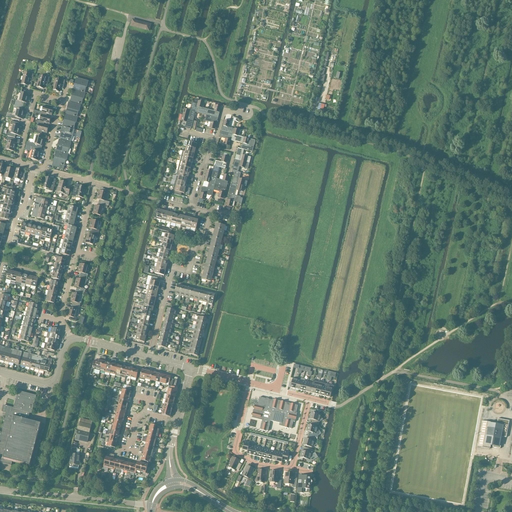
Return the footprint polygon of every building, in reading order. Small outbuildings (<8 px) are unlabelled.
[(149,32),(151,25),(132,21),(130,27),(149,32)] [(31,83),(34,75),(30,74),(24,73),(21,84),(27,86),(28,82),(31,83)] [(47,86),(49,78),(46,77),(40,76),(37,87),(43,89),(44,85),(47,86)] [(76,78),(73,90),(84,93),(85,87),(87,88),(88,82),(76,78)] [(63,89),(65,81),(62,80),(62,81),(56,79),(53,90),(59,92),(60,88),(63,89)] [(84,93),(73,90),(70,102),(81,105),(82,99),(84,99),(85,93),(84,93)] [(16,100),(15,105),(23,107),(24,103),(27,104),(29,95),(21,93),(19,101),(16,100)] [(195,113),(206,115),(206,116),(207,115),(208,110),(202,108),(204,103),(198,101),(197,104),(195,113)] [(68,102),(65,114),(78,117),(76,117),(78,111),(79,112),(81,106),(68,102)] [(184,109),(182,115),(194,118),(195,113),(197,104),(194,103),(192,102),(189,111),(184,109)] [(17,110),(15,117),(12,116),(11,119),(19,121),(20,119),(23,120),(25,111),(22,110),(23,107),(15,105),(14,109),(17,110)] [(208,110),(207,115),(218,118),(221,107),(215,105),(214,111),(208,110)] [(42,112),(40,112),(39,115),(41,116),(41,115),(46,117),(47,114),(52,115),(53,109),(43,106),(42,112)] [(76,123),(78,117),(65,114),(62,126),(73,129),(75,123),(76,123)] [(36,124),(39,125),(39,124),(44,126),(44,123),(49,124),(51,118),(46,117),(41,115),(41,116),(39,121),(37,121),(36,124)] [(191,130),(191,129),(194,118),(182,115),(181,121),(186,122),(185,128),(191,130)] [(215,130),(218,118),(207,115),(206,116),(205,121),(211,123),(209,128),(215,130)] [(224,120),(221,132),(232,135),(234,129),(228,128),(230,122),(224,120)] [(18,136),(21,127),(18,126),(19,123),(11,121),(10,125),(13,126),(11,133),(8,133),(7,136),(15,138),(16,135),(18,136)] [(44,126),(39,124),(39,125),(37,130),(35,130),(34,133),(41,135),(42,132),(47,133),(49,127),(44,126)] [(59,139),(70,142),(71,142),(74,130),(62,127),(59,139)] [(231,141),(242,143),(242,144),(244,138),(238,136),(240,131),(234,129),(232,135),(231,141)] [(224,145),(226,146),(229,146),(231,141),(232,135),(221,132),(219,138),(225,139),(224,145)] [(27,142),(26,145),(41,149),(44,138),(37,136),(35,144),(27,142)] [(14,152),(16,143),(14,143),(14,139),(7,138),(6,141),(9,142),(7,150),(14,152)] [(242,144),(241,149),(244,150),(252,152),(255,141),(244,138),(242,144)] [(59,140),(56,151),(68,155),(68,154),(67,154),(68,149),(70,149),(71,143),(59,140)] [(38,161),(40,153),(41,149),(26,145),(25,150),(30,151),(31,150),(33,151),(31,159),(38,161)] [(238,148),(235,160),(249,163),(251,158),(242,155),(244,150),(252,152),(244,150),(241,149),(238,148)] [(67,161),(68,155),(56,151),(52,166),(63,169),(64,166),(65,160),(67,161)] [(214,166),(220,168),(219,168),(223,169),(225,169),(228,158),(224,157),(222,156),(221,162),(215,160),(214,166)] [(232,171),(235,172),(238,173),(238,172),(239,167),(248,169),(249,163),(235,160),(232,171)] [(207,170),(205,176),(217,179),(219,168),(220,168),(214,166),(212,172),(207,170)] [(3,176),(2,178),(2,179),(5,180),(5,178),(11,179),(11,180),(11,179),(13,173),(14,170),(8,168),(6,173),(4,172),(3,176)] [(11,179),(11,180),(14,181),(15,179),(20,180),(20,181),(23,182),(25,177),(21,176),(23,170),(17,169),(15,174),(13,173),(11,179)] [(235,172),(232,183),(243,186),(245,180),(239,179),(241,173),(238,172),(238,173),(235,172)] [(222,180),(217,179),(215,185),(226,188),(229,176),(223,175),(222,180)] [(209,183),(208,189),(214,190),(215,185),(217,179),(205,176),(203,182),(209,183)] [(53,192),(55,182),(52,181),(52,179),(45,177),(42,188),(49,189),(49,191),(53,192)] [(68,196),(70,189),(66,188),(68,183),(60,181),(57,192),(64,194),(64,195),(68,196)] [(232,183),(229,194),(235,196),(236,190),(242,192),(243,186),(232,183)] [(223,199),(226,188),(215,185),(214,190),(214,191),(219,192),(217,198),(223,199)] [(83,198),(86,188),(78,186),(78,188),(75,187),(72,197),(76,198),(76,196),(83,198)] [(173,191),(172,194),(181,196),(182,193),(184,194),(185,190),(187,190),(188,188),(186,188),(185,189),(174,186),(173,191)] [(214,191),(214,190),(208,189),(202,187),(199,199),(205,200),(206,195),(212,196),(214,191)] [(99,203),(108,206),(109,206),(109,202),(104,201),(106,193),(99,191),(96,199),(99,200),(99,203)] [(232,207),(233,202),(239,203),(238,204),(241,205),(243,198),(240,198),(240,197),(235,196),(229,194),(226,206),(232,207)] [(48,206),(48,207),(50,208),(51,206),(48,205),(49,201),(36,198),(35,203),(48,206)] [(105,208),(107,208),(108,206),(99,203),(98,206),(95,206),(93,214),(100,216),(102,208),(105,208)] [(46,215),(45,216),(48,217),(48,215),(46,214),(47,211),(35,208),(35,209),(33,209),(32,212),(46,215)] [(156,222),(157,219),(161,221),(164,211),(162,211),(158,210),(158,211),(156,210),(153,221),(156,222)] [(44,220),(45,216),(46,215),(32,212),(31,217),(44,220)] [(1,215),(0,219),(0,221),(6,223),(7,220),(9,221),(10,216),(2,214),(1,215)] [(92,229),(91,232),(98,234),(99,231),(97,230),(99,222),(91,220),(89,228),(92,229)] [(216,224),(215,227),(215,229),(224,231),(225,226),(226,227),(227,223),(219,221),(218,224),(216,224)] [(215,230),(214,233),(223,236),(224,231),(215,229),(215,227),(212,227),(212,229),(215,230)] [(43,228),(40,237),(39,240),(44,241),(45,238),(48,229),(43,228)] [(85,243),(93,245),(95,237),(97,237),(98,234),(91,232),(90,235),(87,235),(85,243)] [(212,239),(211,242),(220,245),(222,240),(212,238),(213,237),(210,236),(210,238),(212,239)] [(210,248),(209,252),(218,254),(219,249),(210,247),(210,246),(208,245),(207,248),(210,248)] [(57,259),(56,263),(64,265),(65,259),(63,259),(64,258),(55,256),(55,257),(56,258),(57,259)] [(80,273),(80,276),(87,278),(88,275),(85,274),(87,266),(80,264),(77,272),(80,273)] [(50,272),(53,273),(61,275),(63,270),(54,268),(52,267),(50,272)] [(74,287),(77,288),(76,291),(85,293),(85,290),(82,287),(86,283),(86,282),(87,282),(87,281),(87,280),(87,279),(87,278),(80,276),(79,279),(76,279),(74,287)] [(73,302),(72,305),(79,307),(80,304),(78,303),(80,295),(84,296),(85,293),(76,291),(75,294),(72,293),(70,301),(73,302)] [(144,305),(153,308),(156,299),(158,300),(161,300),(161,298),(156,297),(156,298),(147,296),(144,304),(142,304),(141,306),(144,307),(144,305)] [(79,307),(72,305),(71,308),(68,308),(66,316),(70,317),(69,320),(76,322),(76,319),(74,318),(76,310),(78,311),(79,307)] [(46,338),(49,338),(57,341),(58,335),(50,333),(47,333),(46,338)] [(47,349),(54,351),(56,346),(47,344),(45,343),(44,350),(47,350),(47,349)] [(14,364),(19,365),(22,352),(18,351),(19,349),(19,347),(17,346),(17,348),(16,350),(17,351),(14,364)] [(12,351),(9,363),(14,364),(17,351),(16,350),(14,350),(13,351),(12,351)] [(20,366),(25,367),(29,354),(28,353),(24,352),(20,366)] [(44,372),(49,373),(52,360),(48,359),(49,357),(49,355),(47,354),(46,358),(47,358),(44,372)] [(33,356),(33,357),(30,368),(35,369),(38,356),(37,356),(35,355),(34,357),(33,356)] [(94,360),(92,369),(100,371),(103,357),(101,356),(100,360),(97,360),(97,361),(94,360)] [(108,362),(105,372),(110,374),(114,360),(111,359),(110,363),(108,362)] [(163,375),(160,383),(166,385),(166,382),(169,383),(168,386),(169,386),(171,387),(175,388),(177,381),(170,379),(171,377),(163,375)] [(328,384),(325,396),(330,398),(332,389),(333,390),(334,386),(328,384)] [(167,394),(175,397),(178,388),(175,388),(171,387),(169,386),(168,389),(167,394)] [(122,392),(121,395),(130,397),(131,392),(119,389),(119,391),(122,392)] [(34,465),(44,426),(40,425),(40,424),(27,420),(29,413),(31,413),(36,396),(18,391),(13,408),(6,406),(4,412),(6,413),(0,436),(0,462),(11,466),(12,461),(30,465),(30,464),(34,465)] [(252,418),(262,421),(260,430),(262,430),(266,431),(268,432),(270,424),(269,424),(270,421),(280,423),(279,426),(285,427),(285,428),(288,429),(288,428),(291,429),(293,422),(295,422),(295,420),(296,420),(297,416),(296,416),(297,413),(296,413),(298,406),(295,405),(291,404),(288,403),(288,405),(286,405),(287,403),(285,402),(281,401),(281,402),(278,401),(278,400),(274,399),(274,400),(272,399),(272,400),(259,397),(258,404),(255,404),(255,405),(254,405),(253,409),(254,409),(253,412),(252,416),(252,418)] [(119,402),(118,405),(127,407),(128,402),(117,399),(116,401),(119,402)] [(117,412),(116,415),(124,417),(126,412),(114,409),(114,412),(117,412)] [(319,422),(323,420),(320,416),(321,415),(320,415),(319,413),(316,414),(311,413),(309,419),(312,420),(311,424),(318,425),(319,422)] [(80,419),(77,430),(89,433),(92,421),(80,419)] [(504,425),(487,422),(482,447),(491,449),(491,447),(500,448),(504,425)] [(309,432),(308,436),(315,438),(316,435),(320,432),(317,428),(318,427),(308,425),(306,431),(309,432)] [(77,430),(75,439),(87,442),(89,433),(77,430)] [(314,441),(315,438),(308,436),(307,440),(305,439),(303,445),(313,448),(313,447),(317,444),(314,441)] [(146,442),(145,445),(154,447),(155,443),(155,442),(143,439),(142,441),(146,442)] [(116,443),(105,440),(104,442),(107,443),(107,446),(115,448),(116,443)] [(70,454),(69,464),(70,464),(70,467),(78,468),(78,465),(79,465),(80,455),(76,455),(77,449),(72,448),(71,454),(70,454)] [(300,457),(305,459),(307,461),(309,460),(310,460),(310,459),(314,457),(311,453),(312,450),(305,448),(304,452),(302,451),(300,457)] [(144,453),(143,455),(151,458),(153,453),(140,449),(139,452),(144,453)] [(106,457),(103,467),(107,468),(108,468),(112,455),(110,454),(109,458),(106,457)] [(239,463),(240,461),(233,457),(228,467),(231,469),(230,469),(231,469),(235,471),(235,469),(239,471),(242,465),(239,463)] [(121,470),(124,471),(126,463),(121,461),(118,473),(120,473),(121,470)] [(137,465),(134,474),(140,475),(140,472),(147,474),(148,470),(149,470),(151,465),(147,464),(147,465),(137,462),(136,465),(137,465)] [(131,464),(128,475),(131,476),(131,473),(134,474),(137,465),(136,465),(131,464)] [(249,479),(254,469),(247,466),(243,476),(249,479)] [(264,482),(266,471),(258,470),(257,478),(255,478),(255,481),(260,482),(259,482),(261,483),(261,482),(264,482)] [(280,490),(281,481),(278,480),(279,472),(270,471),(269,482),(274,483),(275,483),(277,483),(276,489),(280,490)] [(296,488),(297,480),(293,479),(294,476),(291,476),(292,474),(285,473),(284,484),(293,485),(292,488),(296,488)] [(298,485),(297,493),(303,493),(303,492),(304,492),(305,493),(306,493),(307,493),(308,492),(309,492),(309,489),(309,486),(310,486),(310,485),(311,485),(311,484),(312,483),(312,482),(311,481),(311,480),(311,478),(312,476),(307,476),(303,476),(303,479),(303,480),(303,481),(301,482),(301,485),(298,485)]
